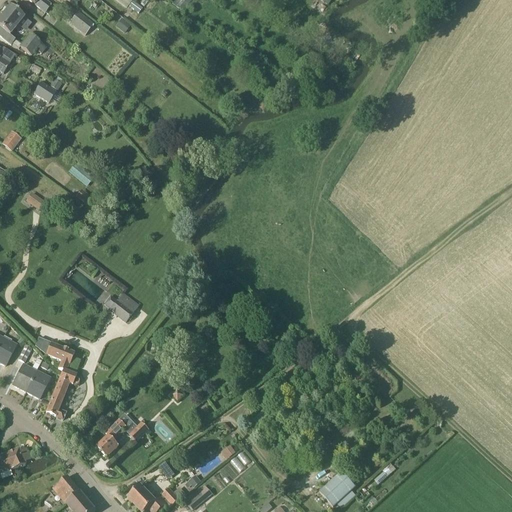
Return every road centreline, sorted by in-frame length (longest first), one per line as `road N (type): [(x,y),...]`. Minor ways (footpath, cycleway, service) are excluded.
road 1 (track): [(103,498),(319,343)]
road 2 (track): [(319,343),(511,191)]
road 3 (residential): [(111,507),(21,419)]
